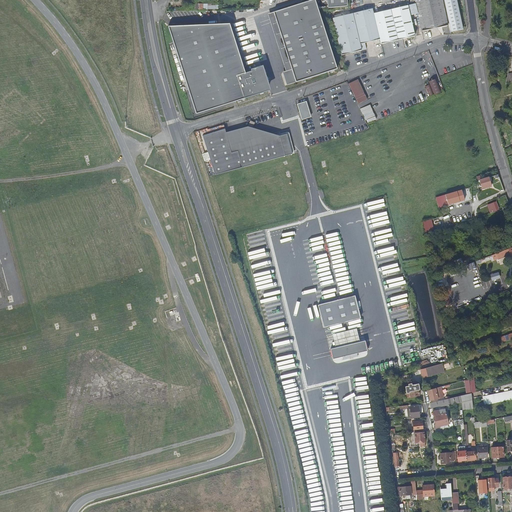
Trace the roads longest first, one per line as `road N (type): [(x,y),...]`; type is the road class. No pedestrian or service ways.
road 1 (primary): [(290,511),(273,432),(177,132)]
road 2 (track): [(0,493),(239,426)]
road 3 (residential): [(283,98),(445,39),(474,38)]
road 4 (residential): [(474,38),(511,190)]
road 5 (track): [(126,151),(120,166),(0,182)]
